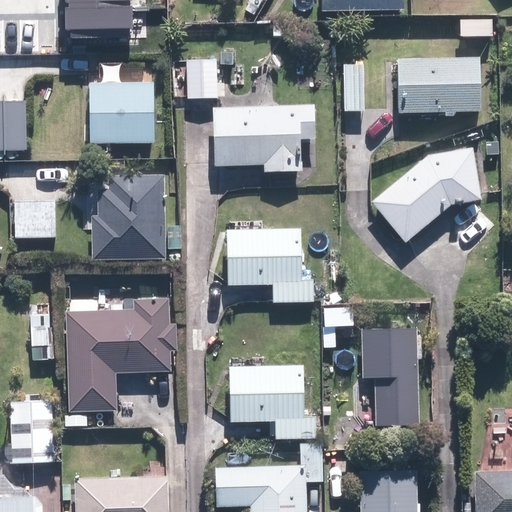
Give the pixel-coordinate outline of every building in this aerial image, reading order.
[(66,0),(67,28),(131,27),(130,0),(66,0)] [(402,0),(324,0),(325,10),(402,9),(402,0)] [(486,20),(456,20),(457,44),(486,44),(486,20)] [(14,30),(0,29),(0,56),(41,58),(41,23),(14,23),(14,30)] [(187,61),(188,98),(218,98),(217,61),(187,61)] [(474,66),(392,66),(393,116),(475,115),(474,66)] [(363,69),(337,69),(337,116),(363,116),(363,69)] [(152,85),(90,85),(91,142),(153,141),(152,85)] [(26,103),(0,102),(0,149),(26,150),(26,103)] [(311,111),(215,112),(215,164),(267,164),(267,171),(295,171),(295,138),(311,138),(311,111)] [(422,164),(369,207),(398,244),(445,207),(473,202),(464,157),(422,164)] [(159,261),(157,182),(106,183),(106,200),(95,200),(96,227),(88,228),(88,262),(159,261)] [(55,204),(7,202),(6,243),(54,244),(55,204)] [(470,260),(483,246),(477,240),(492,225),(476,210),(443,245),(459,260),(464,254),(470,260)] [(293,234),(221,235),(222,288),(272,287),(272,303),(304,302),(304,285),(295,285),(293,234)] [(497,261),(476,261),(476,299),(497,298),(497,261)] [(353,311),(319,310),(318,329),(352,330),(353,311)] [(163,315),(62,319),(66,416),(111,414),(110,376),(165,373),(163,315)] [(47,316),(26,316),(25,367),(47,367),(47,316)] [(409,334),(357,335),(358,384),(369,384),(370,428),(411,427),(409,334)] [(295,373),(227,374),(228,423),(271,422),(271,439),(311,438),(310,424),(296,424),(295,373)] [(349,388),(329,387),(326,426),(347,427),(349,388)] [(49,403),(7,401),(4,467),(46,468),(49,403)] [(298,511),(297,473),(210,475),(211,508),(248,507),(248,511),(298,511)] [(511,511),(511,478),(473,479),(473,511),(511,511)] [(406,511),(406,480),(359,481),(359,511),(406,511)] [(158,511),(158,482),(73,484),(73,511),(158,511)]
